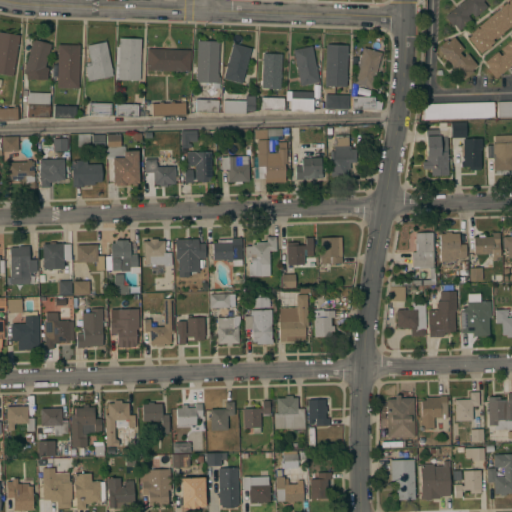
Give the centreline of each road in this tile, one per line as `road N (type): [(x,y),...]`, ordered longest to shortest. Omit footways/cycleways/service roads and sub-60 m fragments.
road 1 (residential): [(406,0),(362,366),(361,511)]
road 2 (residential): [(0,377),(511,361)]
road 3 (residential): [(0,216),(511,201)]
road 4 (residential): [(6,0),(406,17)]
